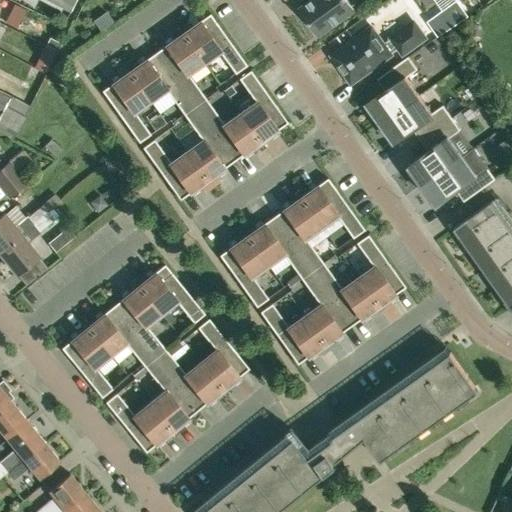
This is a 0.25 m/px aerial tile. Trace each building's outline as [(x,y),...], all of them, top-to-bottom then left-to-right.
[(355,9),(348,0),(311,0),(300,8),(319,34),(355,9)] [(456,0),(427,21),(438,36),(467,15),(456,0)] [(14,5),(5,22),(16,27),(25,10),(14,5)] [(210,13),(183,32),(203,61),(220,50),(237,72),(247,65),(210,13)] [(403,53),(426,37),(414,21),(384,43),(372,26),(332,55),(352,82),(399,48),(403,53)] [(195,106),(207,97),(189,72),(203,61),(183,32),(156,51),(195,106)] [(184,113),(195,106),(156,51),(129,70),(150,99),(166,88),(184,113)] [(380,122),(420,94),(407,76),(418,69),(409,56),(384,73),(392,85),(367,103),(380,122)] [(260,141),(288,121),(251,69),(240,77),(256,100),(239,112),(260,141)] [(150,99),(129,70),(102,90),(140,142),(151,133),(135,110),(150,99)] [(0,118),(0,131),(14,138),(39,87),(20,78),(0,118)] [(0,109),(2,110),(9,97),(0,91),(0,109)] [(433,112),(420,94),(380,122),(394,141),(420,123),(427,134),(452,116),(444,104),(433,112)] [(207,97),(195,106),(234,160),(260,141),(239,112),(225,122),(207,97)] [(179,141),(186,150),(207,179),(234,160),(195,106),(184,113),(196,129),(179,141)] [(144,121),(151,131),(165,122),(159,112),(144,121)] [(452,116),(427,134),(435,146),(410,164),(424,182),(463,155),(450,137),(461,129),(452,116)] [(207,179),(186,150),(171,161),(155,138),(143,146),(181,198),(207,179)] [(463,155),(424,182),(437,202),(462,184),(471,196),(496,178),(487,165),(476,173),(463,155)] [(7,161),(0,165),(0,184),(9,195),(24,182),(7,161)] [(365,229),(364,228),(327,177),(300,196),(321,226),(337,214),(353,237),(365,229)] [(312,270),(323,262),(305,237),(321,226),(300,196),(273,216),(312,270)] [(511,226),(493,200),(455,227),(511,306),(511,304),(511,226)] [(33,224),(49,211),(43,204),(27,217),(33,224)] [(0,213),(0,249),(20,233),(21,234),(33,224),(27,217),(26,216),(14,225),(3,211),(0,213)] [(21,234),(20,233),(0,249),(0,251),(16,272),(37,254),(27,242),(54,218),(49,211),(33,224),(21,234)] [(302,278),(312,270),(273,216),(246,235),(267,264),(283,252),(302,278)] [(65,225),(47,240),(54,249),(72,234),(65,225)] [(405,286),(368,234),(356,242),(373,265),(357,276),(378,305),(405,286)] [(267,264),(246,235),(220,254),(257,306),(269,298),(252,275),(267,264)] [(323,262),(312,270),(351,325),(378,305),(357,276),(342,287),(323,262)] [(138,285),(161,313),(177,300),(194,322),(206,313),(165,263),(138,285)] [(312,270),(302,278),(320,303),(303,314),(324,344),(351,325),(312,270)] [(155,357),(166,348),(147,324),(161,313),(138,285),(113,305),(155,357)] [(324,344),(303,314),(288,325),(272,302),(260,311),(298,363),(324,344)] [(145,365),(155,357),(113,305),(88,326),(110,354),(126,341),(145,365)] [(223,389),(250,367),(209,317),(198,326),(216,348),(200,361),(223,389)] [(110,354),(88,326),(62,347),(102,396),(114,387),(96,366),(110,354)] [(366,435),(382,458),(470,396),(466,391),(476,384),(446,343),(332,426),(322,433),(322,434),(326,439),(339,457),(349,450),(366,435)] [(166,348),(155,357),(197,410),(223,389),(200,361),(186,372),(166,348)] [(155,357),(145,365),(165,389),(149,402),(172,430),(197,410),(155,357)] [(0,407),(11,399),(5,392),(9,388),(2,379),(0,380),(0,407)] [(172,430),(149,402),(135,414),(117,392),(106,401),(147,451),(172,430)] [(26,418),(11,399),(0,407),(0,429),(5,435),(18,425),(20,428),(28,421),(26,418)] [(23,458),(44,441),(28,421),(20,428),(18,425),(5,435),(15,448),(0,459),(0,476),(6,471),(7,471),(23,458)] [(272,511),(339,457),(326,439),(322,434),(322,433),(315,438),(307,444),(291,425),(192,506),(196,511),(272,511)] [(13,479),(30,466),(38,477),(59,460),(44,441),(23,458),(7,471),(6,471),(13,479)] [(84,490),(68,471),(48,488),(54,496),(34,511),(56,511),(63,507),(84,490)] [(101,511),(84,490),(63,507),(56,511),(101,511)]
